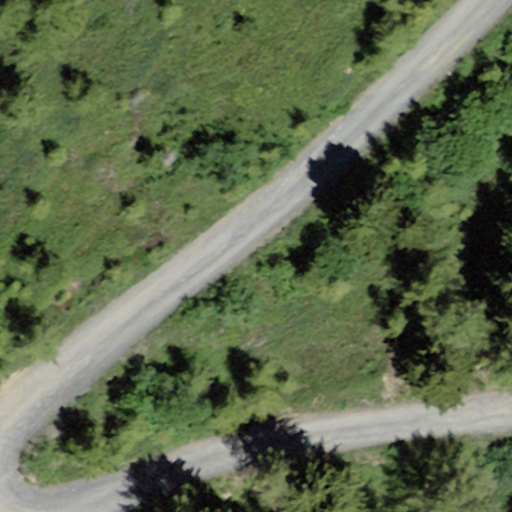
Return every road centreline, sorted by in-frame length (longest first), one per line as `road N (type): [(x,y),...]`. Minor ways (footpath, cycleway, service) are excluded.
road 1 (track): [(0,432),(44,382),(488,0)]
road 2 (track): [(511,419),(272,447),(108,511)]
